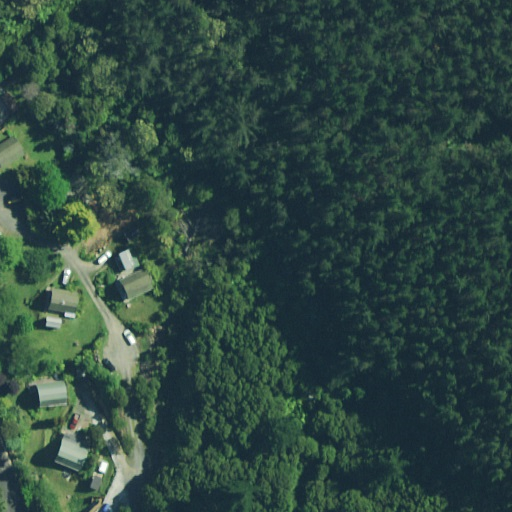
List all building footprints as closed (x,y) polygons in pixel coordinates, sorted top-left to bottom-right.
[(27,158),(13,138),(0,147),(0,165),(5,173),(27,158)] [(87,186),(75,175),(59,192),(71,203),(87,186)] [(115,243),(105,231),(89,245),(100,257),(115,243)] [(81,297),(54,292),(50,311),(66,314),(65,317),(76,319),(81,297)] [(68,406),(66,382),(37,385),(39,409),(68,406)] [(88,451),(62,441),(54,463),(80,473),(88,451)]
